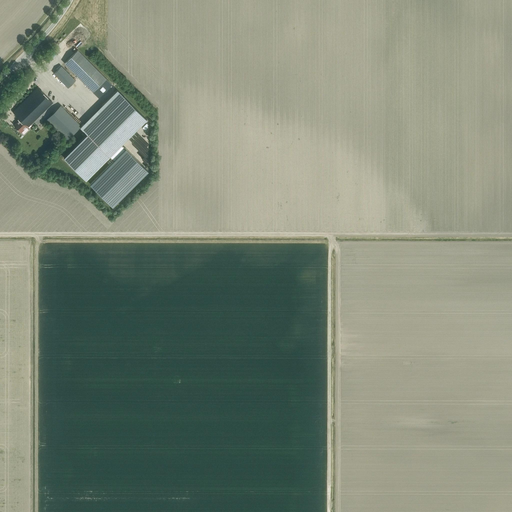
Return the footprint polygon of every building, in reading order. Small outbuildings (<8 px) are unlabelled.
[(81,42),(87,36),(85,33),(78,39),(81,42)] [(65,59),(71,52),(68,50),(62,57),(65,59)] [(93,92),(96,89),(106,79),(78,50),(64,63),(93,92)] [(61,66),(54,73),(68,87),(75,80),(61,66)] [(27,128),(53,102),(38,87),(13,111),(20,119),(14,125),(21,132),(26,127),(27,128)] [(90,131),(83,124),(80,126),(87,134),(63,157),(86,179),(109,156),(121,144),(146,119),(124,96),(90,131)] [(80,125),(61,106),(47,120),(66,139),(80,125)] [(148,170),(121,144),(109,156),(113,160),(90,184),(112,206),(148,170)]
